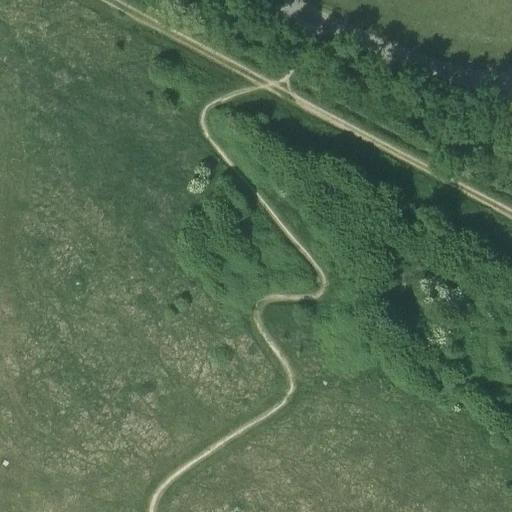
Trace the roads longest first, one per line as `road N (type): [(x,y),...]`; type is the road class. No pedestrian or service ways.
road 1 (track): [(110,0),(511,216)]
road 2 (unclassified): [(511,78),(430,71),(273,0)]
